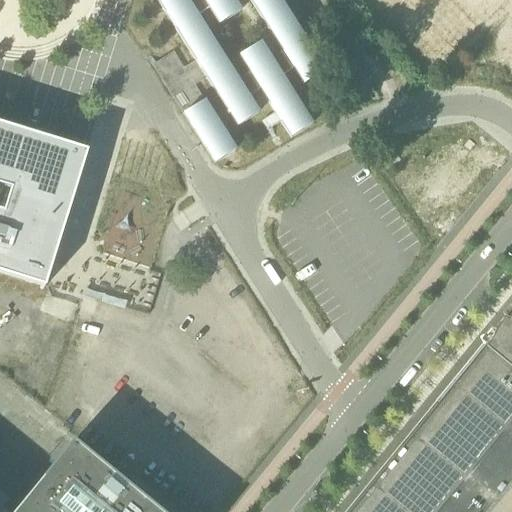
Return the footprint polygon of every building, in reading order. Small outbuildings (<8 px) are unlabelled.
[(208,9),(218,25),(240,12),(231,0),(185,0),(186,0),(185,0),(155,0),(237,127),(258,114),(247,98),(259,90),(290,139),(311,126),(281,77),(292,69),(303,85),(324,72),(278,0),(248,0),(282,53),(270,60),(260,44),(239,57),(249,74),(237,82),(196,17),(208,9)] [(347,60),(337,67),(348,84),(359,78),(347,60)] [(183,115),(214,165),(235,151),(204,102),(183,115)] [(0,277),(39,289),(42,290),(44,286),(73,191),(80,170),(83,159),(85,154),(82,154),(29,137),(26,136),(0,128),(0,277)] [(511,511),(511,323),(492,349),(490,348),(477,367),(471,374),(469,373),(456,392),(450,399),(449,398),(436,417),(430,424),(428,423),(415,442),(409,449),(408,448),(395,466),(389,474),(387,473),(376,491),(368,499),(367,498),(357,511),(511,511)] [(154,511),(123,487),(122,489),(113,482),(113,481),(64,440),(9,506),(6,503),(0,498),(0,511),(154,511)]
